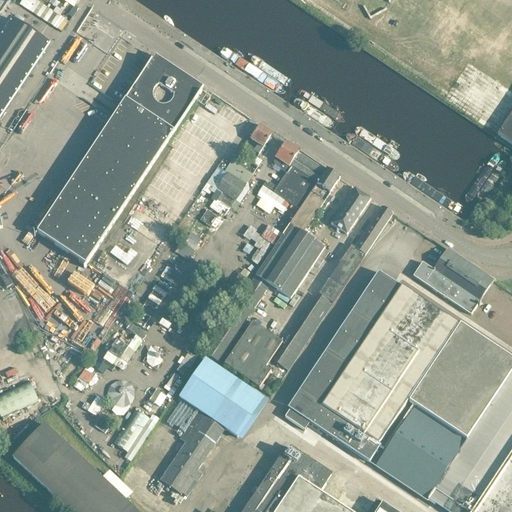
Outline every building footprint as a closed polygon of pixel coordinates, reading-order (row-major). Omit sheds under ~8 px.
[(84,0),(55,0),(76,13),(84,0)] [(0,120),(50,45),(13,20),(0,39),(0,120)] [(249,50),(244,58),(277,80),(283,72),(249,50)] [(86,266),(202,92),(204,89),(163,62),(155,57),(154,59),(37,234),(86,266)] [(243,59),(237,67),(271,89),(276,81),(243,59)] [(306,88),(301,97),(334,118),(340,110),(306,88)] [(300,97),(294,106),(328,127),(333,119),(300,97)] [(361,125),(356,133),(389,155),(395,147),(361,125)] [(264,149),(273,135),(261,127),(252,141),(258,145),(254,151),(259,155),(263,149),(264,149)] [(355,134),(350,142),(383,164),(389,156),(355,134)] [(307,158),(287,144),(274,163),(275,166),(287,174),(274,194),(300,211),(327,171),(307,158)] [(495,162),(486,157),(464,190),(473,196),(495,162)] [(504,168),(495,163),(474,196),(482,202),(504,168)] [(425,168),(419,177),(452,199),(458,190),(425,168)] [(302,284),(313,267),(314,266),(319,269),(329,253),(324,250),(325,249),(304,235),(340,180),(327,171),(300,211),(284,235),(204,355),(218,364),(270,286),(291,300),(302,284)] [(226,195),(236,201),(245,188),(228,177),(220,190),(223,193),(222,195),(219,199),(222,201),(226,195)] [(418,177),(413,186),(446,208),(452,199),(418,177)] [(347,236),(371,200),(355,189),(331,225),(347,236)] [(217,191),(211,200),(216,203),(219,199),(222,195),(217,191)] [(281,205),(284,201),(268,191),(266,194),(281,205)] [(220,216),(225,208),(219,203),(216,207),(212,205),(210,209),(220,216)] [(365,257),(393,215),(383,208),(355,250),(351,247),(319,295),(333,304),(365,257)] [(211,229),(218,218),(207,211),(200,222),(211,229)] [(258,266),(272,246),(256,234),(251,240),(263,249),(259,253),(257,252),(253,258),(255,260),(253,263),(258,266)] [(191,235),(187,240),(198,247),(201,242),(191,235)] [(194,255),(184,247),(177,256),(188,264),(194,255)] [(494,283),(447,251),(434,272),(422,264),(413,278),(471,316),(478,307),(479,307),(480,306),(479,305),(494,283)] [(185,265),(185,263),(184,262),(183,261),(181,260),(180,260),(178,260),(177,260),(176,262),(175,263),(175,265),(175,266),(176,268),(177,269),(179,269),(180,269),(182,269),(183,268),(184,267),(185,265)] [(174,287),(181,277),(171,270),(164,280),(174,287)] [(408,402),(460,326),(402,288),(380,273),(284,417),(306,432),(311,424),(370,463),(378,450),(377,449),(408,402)] [(170,290),(160,283),(145,304),(155,311),(158,306),(158,305),(160,303),(161,303),(164,298),(164,297),(166,295),(168,297),(172,292),(169,290),(170,290)] [(326,317),(330,311),(322,306),(318,311),(326,317)] [(150,319),(141,313),(133,324),(143,330),(150,319)] [(266,368),(283,343),(253,323),(225,365),(260,389),(271,372),(266,368)] [(511,373),(511,360),(461,326),(460,326),(408,402),(417,408),(468,441),(511,373)] [(120,361),(128,348),(119,342),(114,349),(113,349),(110,354),(109,353),(104,359),(105,360),(102,365),(109,370),(117,358),(120,361)] [(292,343),(277,365),(289,372),(304,351),(292,343)] [(205,359),(179,398),(237,436),(263,398),(205,359)] [(270,396),(281,381),(272,375),(262,391),(270,396)] [(29,382),(0,395),(0,416),(1,419),(38,402),(29,382)] [(117,387),(115,389),(114,388),(112,390),(111,393),(110,396),(111,398),(112,401),(113,403),(116,405),(118,406),(121,406),(124,406),(126,405),(129,403),(130,401),(131,398),(132,395),(130,395),(130,393),(129,390),(127,388),(125,387),(122,386),(120,386),(117,387)] [(95,417),(104,403),(97,398),(88,412),(95,417)] [(468,441),(417,408),(377,468),(428,502),(468,441)] [(129,455),(151,421),(135,411),(113,444),(129,455)] [(136,511),(125,501),(132,494),(110,473),(103,480),(45,425),(13,459),(68,511),(136,511)] [(192,480),(215,446),(195,432),(195,433),(189,429),(181,442),(186,445),(161,483),(182,496),(182,495),(187,498),(197,484),(192,480)] [(391,511),(382,506),(378,511),(345,511),(319,495),(326,485),(331,477),(332,476),(292,449),(285,459),(281,457),(260,489),(255,496),(244,511),(391,511)] [(511,511),(511,454),(473,511),(511,511)]
